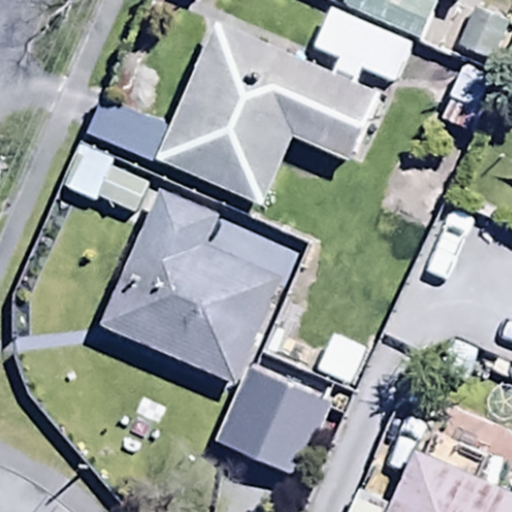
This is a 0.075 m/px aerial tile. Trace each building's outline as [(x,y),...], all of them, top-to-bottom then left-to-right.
[(357,0),(347,27),(421,57),(439,13),(463,23),(471,0),(357,0)] [(217,39),(177,140),(113,114),(100,148),(164,174),(159,187),(265,230),(296,154),(355,178),(384,106),(217,39)] [(115,172),(85,160),(68,200),(131,226),(144,194),(112,180),(115,172)] [(247,382),(285,297),(209,263),(221,237),(163,210),(105,338),(240,398),(247,382)] [(247,382),(240,398),(215,453),(303,492),(335,422),(247,382)] [(511,511),(421,468),(400,511),(376,511),(359,504),(355,511),(511,511)]
